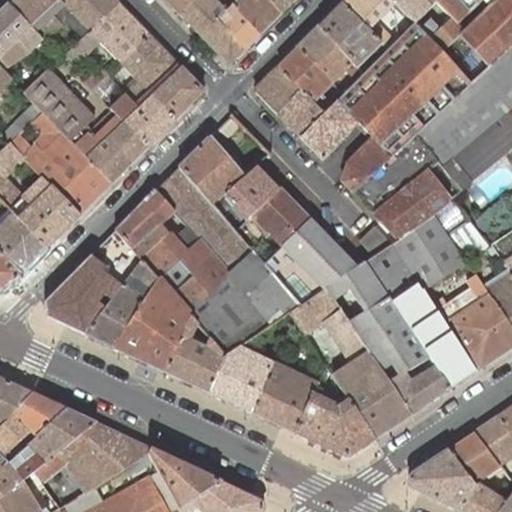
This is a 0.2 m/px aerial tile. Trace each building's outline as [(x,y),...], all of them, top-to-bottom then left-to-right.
[(59,0),(14,0),(9,5),(31,27),(47,12),(59,0)] [(44,39),(62,58),(67,54),(69,52),(50,32),(59,24),(51,15),(60,7),(61,8),(65,4),(91,31),(119,4),(115,0),(59,0),(47,12),(31,27),(34,31),(43,40),(44,39)] [(164,0),(180,16),(197,0),(164,0)] [(231,65),(245,51),(217,22),(225,14),(231,7),(234,4),(230,0),(213,0),(212,1),(211,0),(197,0),(180,16),(228,65),(231,65)] [(259,37),(281,15),(265,0),(238,0),(234,4),(231,7),(259,37)] [(265,0),(281,15),(286,10),(295,0),(265,0)] [(391,0),(346,0),(342,4),(368,32),(395,4),(391,0)] [(415,24),(431,7),(424,0),(391,0),(395,4),(408,17),(415,24)] [(453,19),(457,25),(482,0),(438,0),(436,3),(442,8),(453,19)] [(471,85),(511,47),(511,0),(496,0),(464,32),(442,53),(471,85)] [(87,85),(93,91),(108,76),(121,64),(150,36),(119,4),(91,31),(81,40),(69,52),(67,54),(77,65),(100,42),(116,59),(104,70),(103,70),(87,85)] [(354,64),(357,68),(381,45),(373,36),(368,32),(342,4),(319,28),(354,64)] [(30,52),(43,40),(34,31),(31,27),(9,5),(0,13),(0,67),(6,74),(30,52)] [(245,51),(259,37),(231,7),(225,14),(217,22),(245,51)] [(402,23),(409,30),(415,24),(408,17),(402,23)] [(442,53),(464,32),(457,25),(453,19),(450,23),(441,31),(430,20),(420,30),(442,53)] [(395,31),(401,38),(409,30),(402,23),(395,31)] [(471,85),(442,53),(420,30),(415,24),(409,30),(401,38),(395,45),(387,52),(364,75),(360,80),(344,96),(337,102),(359,123),(374,137),(389,159),(459,95),(471,85)] [(349,68),(360,80),(364,75),(357,68),(354,64),(319,28),(298,49),(333,84),(349,68)] [(381,45),(387,52),(395,45),(380,29),(373,36),(381,45)] [(182,69),(150,36),(121,64),(138,82),(126,95),(135,105),(133,107),(137,111),(152,97),(182,69)] [(449,204),(448,202),(429,177),(511,108),(511,47),(471,85),(459,95),(389,159),(353,193),(356,197),(373,214),(399,240),(426,222),(433,216),(449,204)] [(300,91),(313,104),(333,84),(298,49),(278,69),(300,91)] [(0,89),(10,79),(6,74),(0,67),(0,89)] [(204,92),(182,69),(152,97),(175,121),(204,92)] [(254,92),(277,115),(300,91),(278,69),(254,92)] [(111,110),(93,91),(87,85),(86,83),(81,88),(109,117),(94,131),(100,137),(97,139),(86,127),(96,118),(50,70),(25,94),(35,104),(42,113),(50,120),(70,142),(112,185),(148,148),(120,119),(119,118),(113,112),(111,110)] [(108,76),(93,91),(102,100),(117,85),(108,76)] [(277,115),(301,139),(324,115),(313,104),(300,91),(277,115)] [(119,118),(120,119),(148,148),(175,121),(152,97),(137,111),(133,107),(135,105),(126,95),(111,110),(113,112),(119,118)] [(323,160),(359,123),(337,102),(324,115),(301,139),(322,161),(323,160)] [(33,122),(42,113),(35,104),(3,136),(11,145),(18,137),(33,122)] [(511,108),(429,177),(448,202),(511,148),(511,108)] [(80,216),(112,185),(70,142),(50,120),(42,113),(33,122),(33,123),(44,134),(29,149),(18,137),(11,145),(23,157),(25,159),(34,169),(43,178),(80,216)] [(231,116),(208,139),(244,177),(257,166),(270,155),(231,116)] [(353,193),(389,159),(374,137),(348,164),(343,182),(353,193)] [(208,139),(178,168),(212,205),(244,177),(208,139)] [(47,249),(80,216),(43,178),(24,197),(5,178),(20,163),(30,173),(34,169),(25,159),(23,157),(11,145),(0,154),(0,199),(16,216),(47,249)] [(212,205),(221,216),(236,232),(242,239),(260,222),(284,247),(311,221),(280,190),(257,166),(244,177),(212,205)] [(178,168),(154,193),(174,215),(181,222),(196,239),(221,216),(212,205),(178,168)] [(143,204),(115,232),(136,256),(140,253),(144,257),(168,233),(162,226),(174,215),(154,193),(143,204)] [(0,292),(5,292),(22,275),(47,249),(16,216),(0,199),(0,292)] [(461,218),(449,204),(433,216),(443,232),(461,218)] [(421,290),(465,262),(446,236),(443,232),(433,216),(426,222),(399,240),(391,246),(374,257),(371,259),(364,264),(429,359),(450,389),(477,371),(431,305),(421,290)] [(470,220),(446,236),(465,262),(465,263),(488,247),(470,220)] [(326,290),(359,268),(311,221),(284,247),(266,265),(302,306),(326,290)] [(374,257),(391,246),(374,228),(359,242),(374,257)] [(57,322),(85,336),(141,262),(140,260),(136,256),(115,232),(45,303),(45,308),(59,319),(57,322)] [(240,348),(290,314),(302,306),(266,265),(254,252),(230,273),(202,242),(200,243),(187,255),(168,233),(144,257),(140,260),(141,262),(158,280),(113,349),(165,373),(190,318),(197,325),(210,339),(226,357),(240,348)] [(85,336),(113,349),(158,280),(141,262),(85,336)] [(389,383),(429,359),(364,264),(359,268),(326,290),(368,354),(389,383)] [(511,276),(508,271),(483,289),(511,330),(511,276)] [(511,330),(483,289),(474,277),(465,282),(471,292),(447,307),(442,299),(431,305),(477,371),(511,347),(511,330)] [(375,439),(411,415),(389,383),(368,354),(326,290),(302,306),(290,314),(296,324),(304,336),(310,345),(314,342),(308,333),(327,320),(331,326),(328,329),(353,364),(333,378),(348,400),(375,439)] [(165,373),(209,394),(226,357),(210,339),(206,347),(190,339),(197,325),(190,318),(165,373)] [(326,368),(333,378),(353,364),(328,329),(331,326),(327,320),(308,333),(314,342),(321,337),(336,358),(325,366),(326,368)] [(252,413),(275,365),(240,348),(226,357),(209,394),(252,413)] [(411,415),(450,389),(429,359),(389,383),(411,415)] [(252,413),(295,434),(313,394),(317,386),(275,365),(252,413)] [(11,418),(33,394),(0,378),(0,427),(1,428),(11,418)] [(349,456),(375,439),(348,400),(339,406),(319,397),(324,386),(319,384),(317,386),(313,394),(295,434),(344,457),(347,457),(349,456)] [(67,410),(33,394),(11,418),(1,428),(0,428),(0,451),(4,456),(31,431),(37,437),(67,410)] [(511,407),(499,416),(511,434),(511,407)] [(96,424),(67,410),(37,437),(37,438),(10,463),(4,456),(0,451),(0,499),(34,473),(45,465),(96,424)] [(511,434),(499,416),(475,432),(501,467),(509,477),(511,482),(511,434)] [(151,449),(96,424),(45,465),(34,473),(43,485),(69,464),(90,491),(149,454),(151,449)] [(475,432),(447,450),(474,486),(501,467),(475,432)] [(221,482),(151,449),(149,454),(159,473),(179,507),(180,510),(193,501),(221,482)] [(412,489),(461,511),(475,488),(474,486),(447,450),(412,474),(410,476),(409,482),(412,489)] [(43,485),(34,473),(0,499),(0,511),(47,511),(46,510),(42,511),(40,511),(37,505),(25,511),(22,511),(17,502),(43,485)] [(179,507),(159,473),(151,477),(170,511),(179,507)] [(170,511),(151,477),(150,476),(86,511),(170,511)] [(260,500),(221,482),(193,501),(180,510),(181,511),(190,511),(198,507),(200,511),(262,511),(265,509),(263,503),(260,500)] [(461,511),(499,511),(506,502),(496,495),(478,485),(475,488),(461,511)] [(499,511),(511,511),(511,493),(511,494),(506,502),(499,511)] [(59,510),(60,509),(52,497),(47,500),(56,511),(59,510)]
